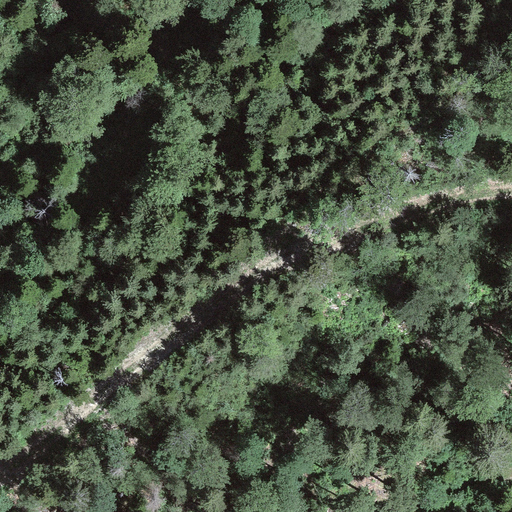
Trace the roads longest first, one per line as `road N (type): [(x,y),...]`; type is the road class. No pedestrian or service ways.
road 1 (track): [(0,475),(303,254),(431,210),(511,196)]
road 2 (track): [(511,441),(408,428),(276,484),(261,511)]
